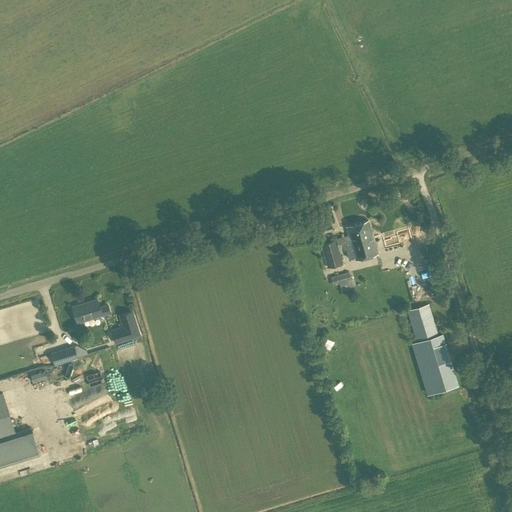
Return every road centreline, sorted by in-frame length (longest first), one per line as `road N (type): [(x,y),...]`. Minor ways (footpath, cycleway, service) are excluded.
road 1 (unclassified): [(0,298),(511,140)]
road 2 (track): [(417,168),(511,470)]
